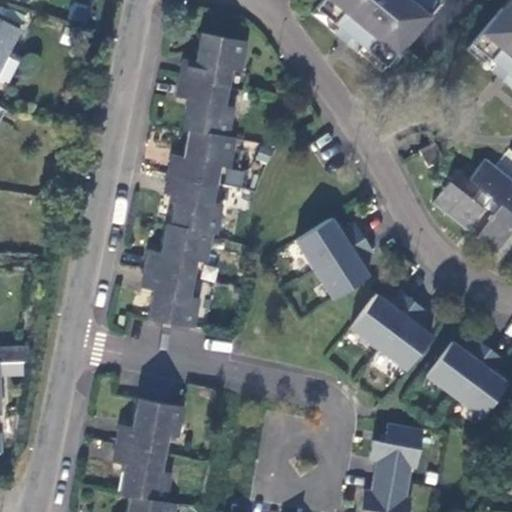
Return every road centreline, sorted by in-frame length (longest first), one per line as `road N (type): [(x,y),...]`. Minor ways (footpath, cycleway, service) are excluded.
road 1 (residential): [(256,0),(357,130),(407,218),(449,265),(511,297)]
road 2 (residential): [(69,343),(136,0)]
road 3 (residential): [(69,343),(323,392),(343,418),(338,443)]
road 4 (residential): [(338,443),(326,505),(270,494),(283,432)]
road 5 (residential): [(27,511),(69,343)]
